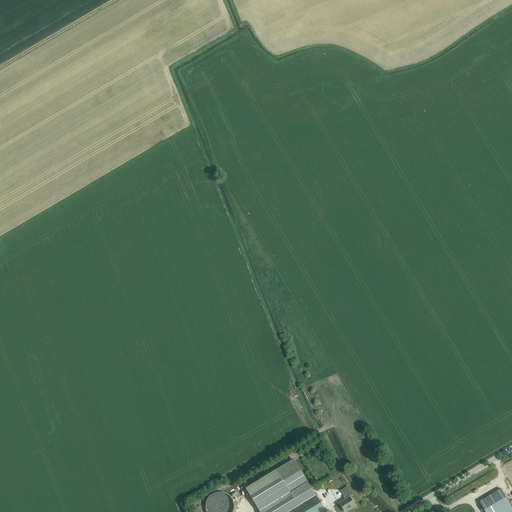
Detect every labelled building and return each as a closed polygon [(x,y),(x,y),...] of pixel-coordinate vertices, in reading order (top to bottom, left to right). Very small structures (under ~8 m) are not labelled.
[(298,506),(288,511),(324,511),(326,511),(316,496),(294,460),(276,470),(298,506)] [(271,474),(247,489),(256,504),(260,511),(288,511),(298,506),(276,470),(271,474)] [(346,499),(339,504),(344,511),(355,505),(350,497),(353,495),(348,486),(341,491),(346,499)] [(479,502),(485,511),(510,511),(511,511),(511,507),(501,489),(479,502)] [(205,511),(232,511),(233,508),(233,505),(232,502),(230,499),(227,496),(224,494),(221,493),(217,493),(214,494),(211,496),(208,499),(206,502),(205,506),(205,509),(205,511)]
